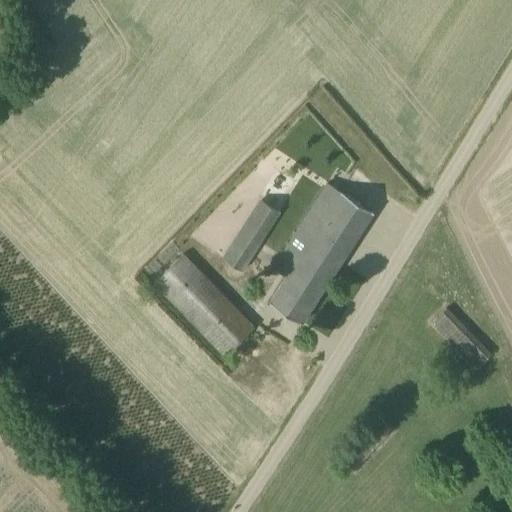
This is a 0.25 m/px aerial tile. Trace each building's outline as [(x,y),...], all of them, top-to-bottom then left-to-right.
[(239,270),(277,211),(303,169),(283,157),(258,199),(220,259),(239,270)] [(302,322),(373,211),(326,183),(279,256),(295,266),(271,303),(302,322)] [(225,354),(254,327),(183,254),(155,281),(225,354)] [(476,368),(491,353),(446,307),(431,321),(476,368)] [(277,379),(290,357),(265,343),(242,383),(254,390),(264,372),(277,379)] [(354,470),(393,428),(376,413),(337,454),(354,470)]
